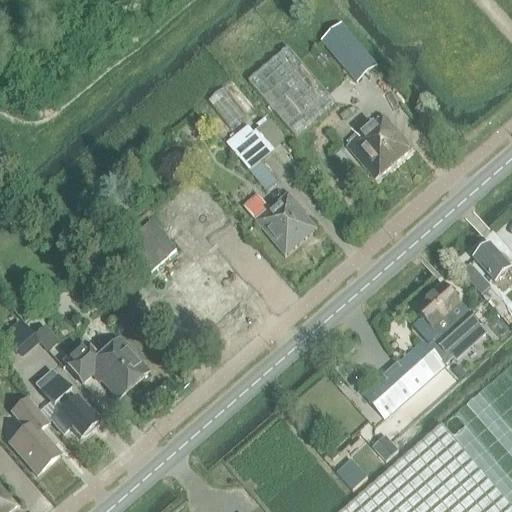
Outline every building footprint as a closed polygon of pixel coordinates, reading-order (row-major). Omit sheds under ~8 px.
[(322,45),(358,86),(378,69),(343,27),(322,45)] [(249,85),(296,140),(335,106),(289,52),(249,85)] [(348,150),(376,183),(412,152),(386,122),(376,130),(374,128),(348,150)] [(226,145),(266,192),(277,183),(262,165),(275,156),(259,137),(257,139),(247,127),(226,145)] [(319,231),(301,210),(289,195),(270,210),(262,200),(248,213),(286,259),(319,231)] [(184,285),(215,320),(250,287),(205,236),(189,251),(202,266),(192,275),(194,276),(184,285)] [(475,261),(496,284),(509,273),(511,275),(511,274),(511,269),(491,247),(475,261)] [(433,354),(446,369),(453,363),(448,358),(449,357),(480,329),(444,289),(418,313),(441,338),(434,344),(438,349),(433,354)] [(34,347),(35,346),(18,327),(4,339),(21,358),(22,358),(21,356),(33,346),(34,347)] [(44,330),(33,340),(42,350),(53,340),(44,330)] [(92,376),(116,402),(145,375),(116,344),(96,362),(82,347),(61,366),(80,387),(92,376)] [(366,397),(387,421),(446,369),(433,354),(424,345),(366,397)] [(511,368),(444,429),(511,507),(511,368)] [(51,402),(37,415),(48,428),(51,425),(64,438),(71,431),(80,441),(82,439),(84,439),(99,426),(77,402),(76,403),(52,376),(38,388),(51,402)] [(11,417),(26,434),(10,448),(38,480),(61,460),(40,436),(49,428),(27,404),(11,417)] [(511,511),(511,506),(504,497),(444,429),(365,498),(349,511),(511,511)] [(386,439),(373,450),(386,465),(399,454),(398,453),(392,446),(389,443),(386,439)] [(347,452),(332,465),(347,482),(362,469),(347,452)] [(0,511),(11,511),(15,509),(5,496),(0,490),(0,511)]
